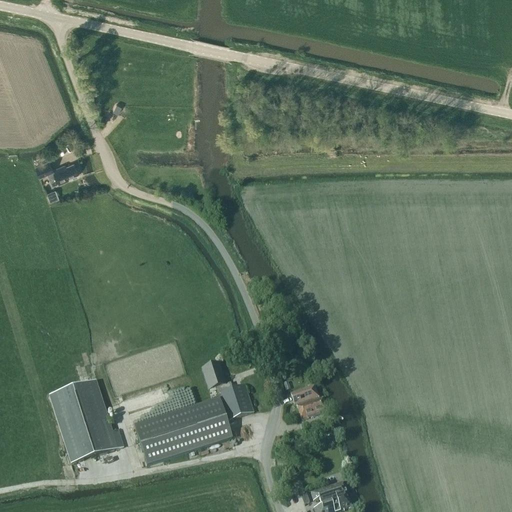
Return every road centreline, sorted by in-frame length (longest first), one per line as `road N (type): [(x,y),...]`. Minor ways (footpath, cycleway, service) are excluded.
road 1 (unclassified): [(279,511),(265,454),(278,397),(250,304),(203,223),(115,177),(51,17)]
road 2 (tertiary): [(511,115),(51,17)]
